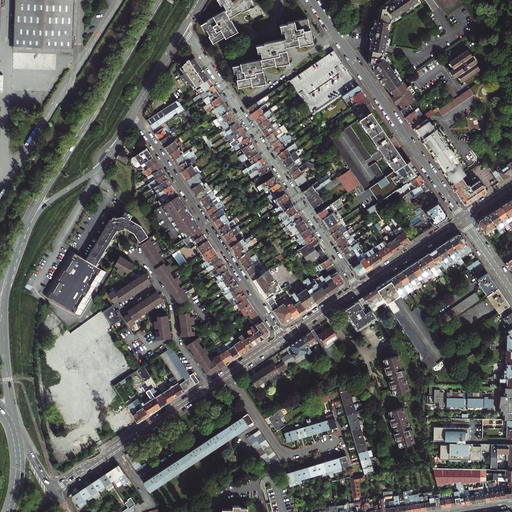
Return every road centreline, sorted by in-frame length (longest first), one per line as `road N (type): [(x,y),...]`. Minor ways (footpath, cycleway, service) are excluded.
road 1 (residential): [(357,288),(182,30)]
road 2 (residential): [(131,114),(282,338)]
road 3 (residential): [(311,0),(462,218)]
road 4 (primary): [(156,0),(34,206)]
road 5 (primary): [(14,431),(3,315),(21,236)]
road 6 (residential): [(116,448),(136,481),(249,406)]
road 7 (tertiary): [(462,218),(357,288)]
road 8 (residential): [(249,406),(286,454),(344,440)]
